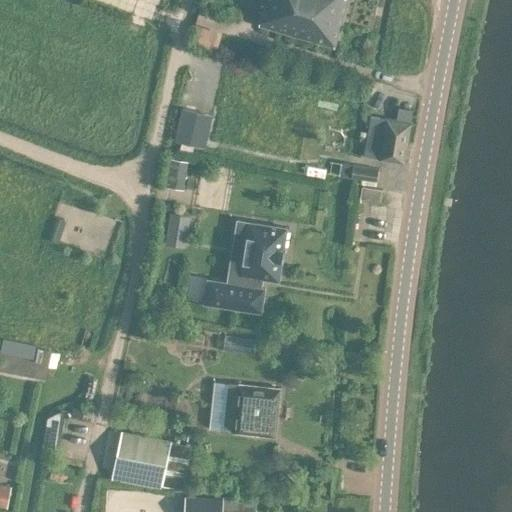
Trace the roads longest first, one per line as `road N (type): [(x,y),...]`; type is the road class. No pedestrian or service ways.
road 1 (tertiary): [(384,511),(412,212),(456,0)]
road 2 (track): [(81,511),(146,221),(142,204)]
road 3 (track): [(184,0),(142,204)]
road 4 (track): [(142,204),(117,181),(0,136)]
